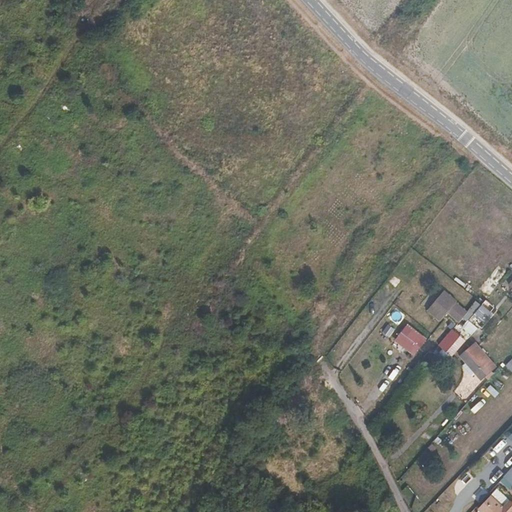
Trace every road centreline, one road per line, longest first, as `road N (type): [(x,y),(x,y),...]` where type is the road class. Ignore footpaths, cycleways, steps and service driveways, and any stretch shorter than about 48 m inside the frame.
road 1 (residential): [(309,0),(363,58),(511,179)]
road 2 (unclassified): [(403,511),(346,404)]
